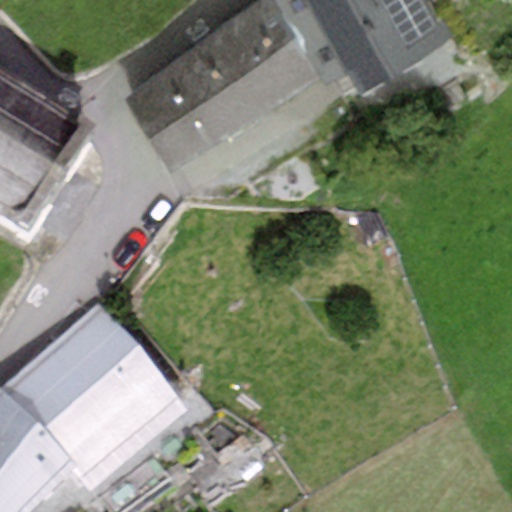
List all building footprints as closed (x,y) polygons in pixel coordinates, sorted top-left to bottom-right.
[(321,80),(272,0),(257,0),(216,30),(275,107),(321,80)] [(272,0),(321,80),(324,86),(348,71),(361,93),(457,36),(434,0),(272,0)] [(275,107),(216,30),(125,99),(169,172),(275,107)] [(0,243),(28,261),(91,162),(0,104),(0,243)] [(97,310),(0,401),(0,404),(74,494),(88,511),(187,432),(97,310)] [(55,511),(74,494),(0,404),(0,511),(55,511)]
